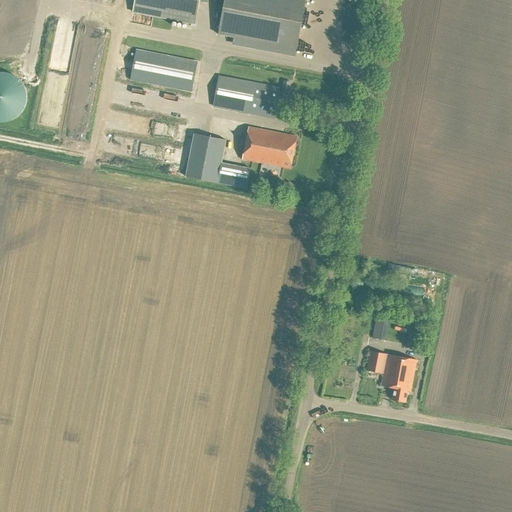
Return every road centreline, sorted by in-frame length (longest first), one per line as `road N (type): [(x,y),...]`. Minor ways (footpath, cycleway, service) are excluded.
road 1 (unclassified): [(284,511),(385,0)]
road 2 (unknown): [(372,65),(195,36)]
